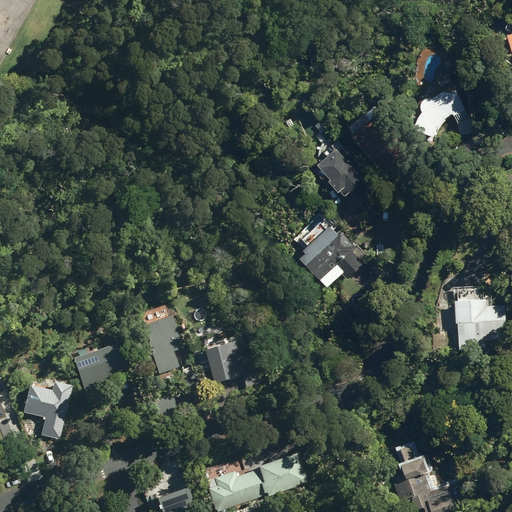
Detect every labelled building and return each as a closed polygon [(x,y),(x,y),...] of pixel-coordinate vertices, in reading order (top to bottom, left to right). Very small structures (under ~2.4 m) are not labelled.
[(0,0),(0,66),(36,0),(0,0)] [(440,44),(433,52),(444,61),(451,53),(440,44)] [(474,109),(466,88),(463,89),(457,72),(445,77),(450,92),(444,95),(442,95),(440,95),(438,96),(437,97),(436,98),(433,101),(433,103),(432,104),(432,107),(433,109),(434,110),(431,112),(430,115),(427,119),(426,124),(424,129),(426,130),(425,132),(442,137),(443,134),(445,129),(448,125),(450,121),(453,118),(457,114),(460,112),(462,114),(474,109)] [(274,108),(275,117),(283,116),(282,107),(274,108)] [(463,121),(464,134),(485,130),(483,111),(463,121)] [(417,148),(394,118),(389,122),(383,115),(360,133),(388,170),(417,148)] [(349,190),(353,194),(357,191),(372,209),(390,194),(348,145),(320,169),(333,184),(338,180),(347,191),(349,190)] [(343,233),(337,226),(312,249),(315,252),(309,257),(335,284),(346,274),(351,279),(374,259),(347,229),(343,233)] [(492,298),(462,301),(466,351),(490,349),(489,340),(511,338),(511,327),(510,303),(493,304),(492,298)] [(145,324),(161,373),(183,366),(177,350),(187,347),(176,314),(145,324)] [(213,368),(217,382),(256,370),(246,337),(199,353),(205,371),(213,368)] [(77,357),(86,382),(132,367),(123,341),(77,357)] [(181,373),(188,396),(204,390),(196,368),(181,373)] [(250,392),(267,387),(263,371),(246,376),(250,392)] [(56,382),(47,380),(45,386),(32,383),(25,411),(45,416),(44,420),(47,421),(44,434),(62,439),(76,385),(56,380),(56,382)] [(156,399),(161,417),(180,413),(176,394),(156,399)] [(436,466),(431,448),(425,450),(421,434),(400,441),(408,465),(394,469),(402,496),(414,492),(418,506),(425,504),(427,511),(447,511),(458,509),(456,501),(468,497),(461,475),(436,484),(431,468),(436,466)] [(310,482),(301,452),(260,466),(260,468),(239,475),(237,469),(214,477),(217,485),(211,487),(219,511),(310,482)] [(154,496),(160,511),(195,511),(186,484),(154,496)]
